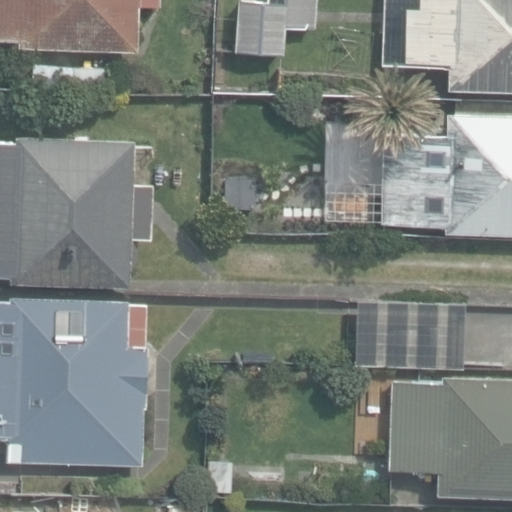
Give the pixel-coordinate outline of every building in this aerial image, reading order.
[(0,0),(0,39),(137,47),(139,0),(0,0)] [(238,0),(235,49),(285,53),(288,26),(315,28),(317,0),(283,0),(284,1),(284,2),(254,0),(238,0)] [(511,0),(419,0),(420,8),(407,7),(406,65),(449,66),(449,88),(511,89),(511,0)] [(104,90),(104,66),(74,66),(74,90),(104,90)] [(446,231),(511,232),(511,114),(450,113),(450,132),(387,130),(385,221),(446,222),(446,231)] [(12,280),(132,283),(132,269),(140,260),(141,248),(134,235),(154,236),(155,181),(135,180),(136,137),(18,133),(18,141),(0,140),(0,273),(12,274),(12,280)] [(129,301),(129,297),(6,294),(6,297),(6,299),(0,298),(0,437),(9,437),(9,441),(19,441),(19,459),(143,461),(144,407),(147,407),(148,344),(146,344),(147,301),(129,301)] [(368,302),(365,357),(459,362),(462,307),(368,302)] [(434,492),(511,495),(511,374),(444,372),(444,380),(394,378),(389,466),(435,469),(434,492)] [(231,489),(232,457),(204,456),(204,489),(231,489)] [(169,511),(196,511),(197,504),(170,502),(169,511)]
